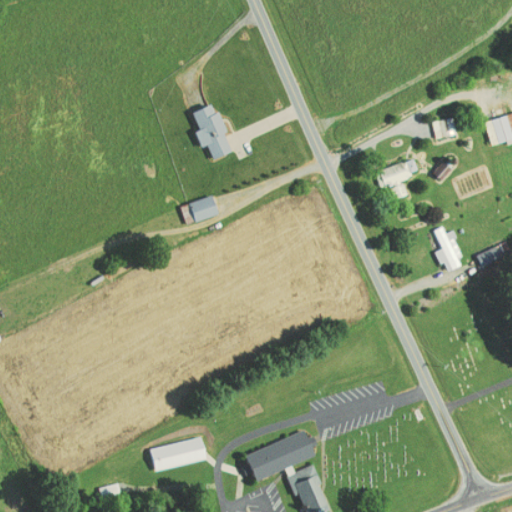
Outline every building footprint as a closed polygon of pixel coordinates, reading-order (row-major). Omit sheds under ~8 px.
[(182,103),(188,122),(184,124),(190,140),(197,137),(202,151),(221,145),(214,125),(216,125),(208,103),(204,105),(201,97),(182,103)] [(479,138),(502,133),(502,131),(511,128),(511,110),(510,104),(474,113),(479,138)] [(424,131),(445,127),(442,110),(421,114),(424,131)] [(369,181),(378,177),(383,192),(396,188),(390,170),(407,165),(403,151),(363,164),(369,181)] [(176,217),(208,206),(202,187),(169,198),(176,217)] [(430,241),(423,244),(429,257),(433,256),(437,264),(454,256),(439,224),(434,226),(431,219),(422,223),(430,241)] [(234,446),(244,473),(273,463),(283,489),(288,487),(297,511),(300,511),(320,504),(302,457),(284,464),(281,458),(304,449),(294,423),(234,446)] [(139,439),(143,462),(195,453),(191,431),(139,439)]
